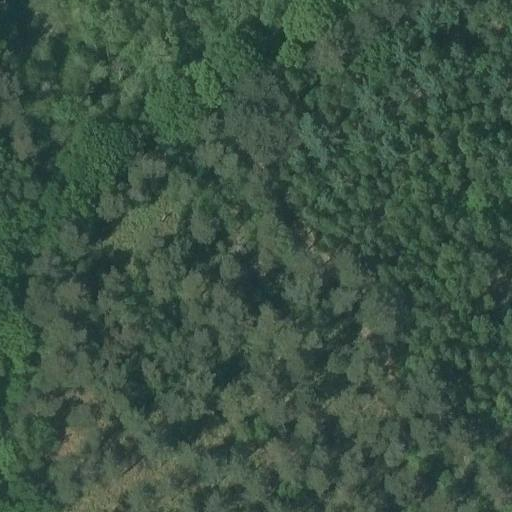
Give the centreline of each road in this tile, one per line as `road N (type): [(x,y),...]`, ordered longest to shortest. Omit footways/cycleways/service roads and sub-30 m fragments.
road 1 (track): [(0,255),(214,114)]
road 2 (track): [(214,114),(388,0)]
road 3 (track): [(0,390),(2,511)]
